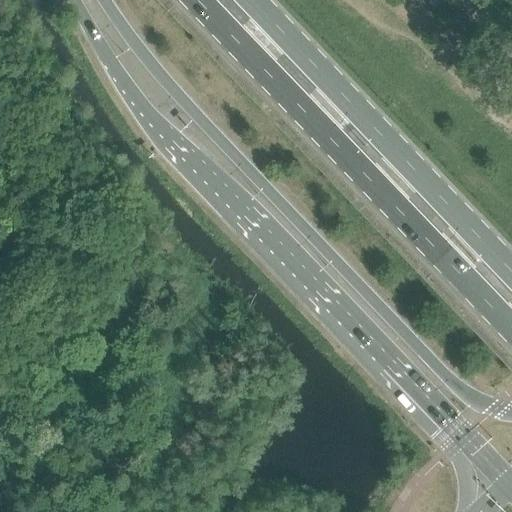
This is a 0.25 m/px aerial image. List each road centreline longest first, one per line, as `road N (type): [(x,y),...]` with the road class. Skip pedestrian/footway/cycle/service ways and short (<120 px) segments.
road 1 (primary): [(73,0),(137,99),(506,489)]
road 2 (primary): [(511,411),(471,398),(447,379),(175,91),(105,0)]
road 3 (primary): [(196,0),(511,327)]
road 4 (primary): [(511,269),(252,0)]
